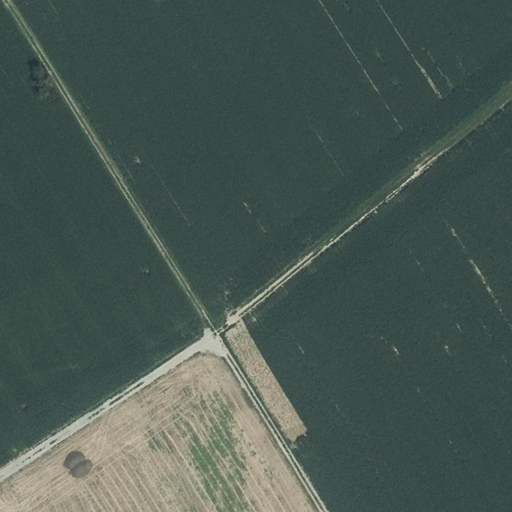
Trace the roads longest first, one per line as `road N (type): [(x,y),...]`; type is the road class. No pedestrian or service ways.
road 1 (track): [(325,511),(3,0)]
road 2 (track): [(511,89),(215,332)]
road 3 (track): [(0,475),(215,332)]
